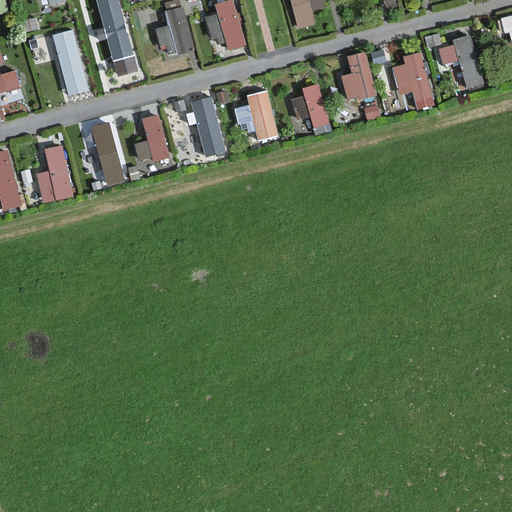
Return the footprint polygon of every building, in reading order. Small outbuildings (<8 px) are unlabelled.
[(0,0),(0,9),(13,6),(10,0),(0,0)] [(121,0),(97,0),(114,55),(136,48),(121,0)] [(211,0),(222,48),(248,42),(238,0),(211,0)] [(317,19),(314,7),(328,3),(327,0),(293,0),(300,24),(317,19)] [(167,6),(170,21),(157,24),(164,51),(195,44),(186,2),(167,6)] [(511,11),(502,15),(511,42),(511,11)] [(53,30),(69,92),(91,86),(75,25),(53,30)] [(455,88),(486,79),(472,31),(441,40),(455,88)] [(17,63),(6,67),(0,46),(0,86),(22,80),(17,63)] [(367,47),(341,54),(353,96),(379,89),(367,47)] [(118,68),(140,65),(138,51),(116,55),(118,68)] [(429,52),(392,57),(398,106),(435,101),(429,52)] [(305,84),(316,124),(332,119),(320,79),(305,84)] [(0,101),(26,94),(22,83),(0,89),(0,101)] [(258,137),(280,132),(271,85),(249,89),(258,137)] [(303,87),(290,91),(300,123),(313,119),(303,87)] [(212,92),(191,98),(208,153),(229,146),(212,92)] [(248,100),(235,104),(244,134),(257,130),(248,100)] [(136,138),(140,157),(172,149),(162,109),(142,113),(148,136),(136,138)] [(105,181),(126,178),(116,116),(96,120),(105,181)] [(43,145),(48,165),(35,168),(44,200),(77,191),(64,139),(43,145)] [(0,207),(26,199),(8,143),(0,145),(0,207)]
